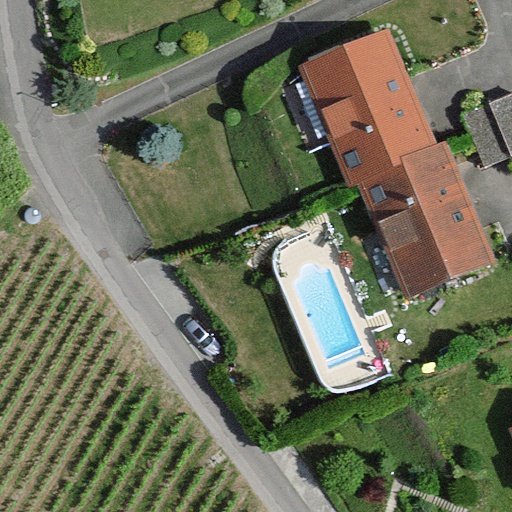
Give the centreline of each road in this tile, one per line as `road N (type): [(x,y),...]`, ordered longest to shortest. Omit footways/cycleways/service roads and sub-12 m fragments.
road 1 (residential): [(10,0),(14,36),(71,209),(296,511)]
road 2 (unknown): [(51,147),(229,64),(401,0)]
